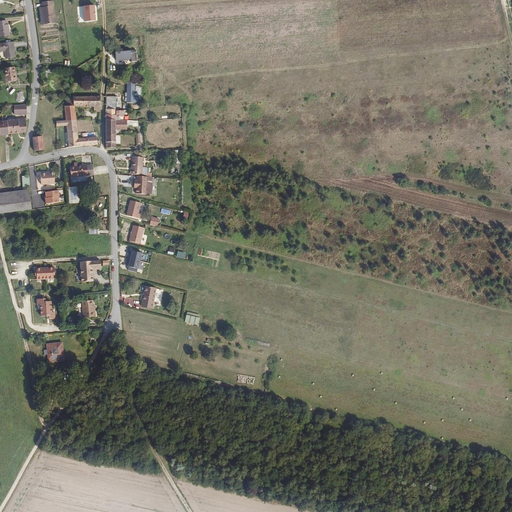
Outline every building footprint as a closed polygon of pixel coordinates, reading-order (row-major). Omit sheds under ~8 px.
[(43,3),(44,20),(56,19),(53,0),(43,0),(44,3),(43,3)] [(95,4),(83,6),(85,22),(97,20),(95,4)] [(0,19),(0,36),(11,35),(9,18),(0,19)] [(1,42),(2,50),(2,51),(7,50),(8,57),(17,56),(15,40),(1,42)] [(137,59),(137,48),(131,48),(117,49),(117,57),(132,57),(132,59),(137,59)] [(14,69),(4,70),(6,83),(16,81),(14,69)] [(135,87),(127,87),(127,99),(135,99),(135,87)] [(73,106),(72,95),(64,95),(65,107),(73,106)] [(100,105),(100,95),(72,95),(73,106),(93,105),(94,111),(100,111),(100,105)] [(28,114),(27,105),(12,106),(13,115),(28,114)] [(75,117),(73,106),(65,107),(64,107),(66,118),(75,117)] [(125,118),(125,110),(118,110),(118,112),(118,113),(107,113),(107,118),(117,118),(125,118)] [(26,116),(9,118),(9,120),(10,132),(26,131),(27,126),(26,116)] [(70,146),(80,145),(79,136),(78,131),(76,119),(75,117),(66,118),(67,124),(70,146)] [(107,133),(117,133),(117,128),(117,123),(117,118),(107,118),(107,133)] [(117,123),(117,128),(129,128),(129,118),(125,118),(125,123),(117,123)] [(0,133),(10,132),(9,120),(0,121),(0,133)] [(106,142),(106,147),(117,146),(117,133),(107,133),(106,142)] [(80,145),(101,143),(101,140),(98,140),(97,136),(97,134),(79,136),(80,145)] [(44,135),(35,136),(37,150),(45,149),(44,135)] [(144,154),(134,154),(132,170),(143,171),(144,154)] [(88,175),(87,164),(78,165),(78,161),(74,161),(75,165),(70,165),(70,176),(88,175)] [(54,173),(41,174),(41,183),(55,182),(54,173)] [(152,174),(138,173),(137,177),(135,177),(134,183),(137,183),(137,185),(136,191),(152,192),(154,180),(148,179),(148,178),(152,178),(152,174)] [(69,187),(69,203),(80,203),(80,186),(69,187)] [(31,190),(2,194),(0,193),(0,197),(2,213),(34,209),(31,190)] [(59,190),(45,191),(46,204),(60,202),(59,190)] [(138,216),(139,212),(142,202),(131,200),(128,214),(138,216)] [(150,225),(158,226),(159,218),(152,216),(150,225)] [(146,226),(135,223),(131,239),(142,241),(146,226)] [(142,255),(132,252),(128,268),(139,271),(142,255)] [(99,260),(79,260),(80,281),(91,281),(91,268),(99,268),(99,265),(99,260)] [(54,274),(53,267),(34,267),(34,274),(35,274),(35,277),(52,277),(52,274),(54,274)] [(162,289),(152,287),(148,306),(158,308),(162,289)] [(39,303),(39,307),(50,306),(50,299),(44,300),(40,300),(40,297),(36,297),(36,303),(39,303)] [(82,300),(83,311),(93,310),(93,305),(92,299),(82,300)] [(50,306),(39,307),(40,314),(46,314),(50,314),(50,317),(53,317),(53,310),(50,310),(50,306)] [(191,323),(201,326),(202,318),(190,315),(188,322),(191,323)] [(46,346),(48,362),(63,360),(61,345),(46,346)]
